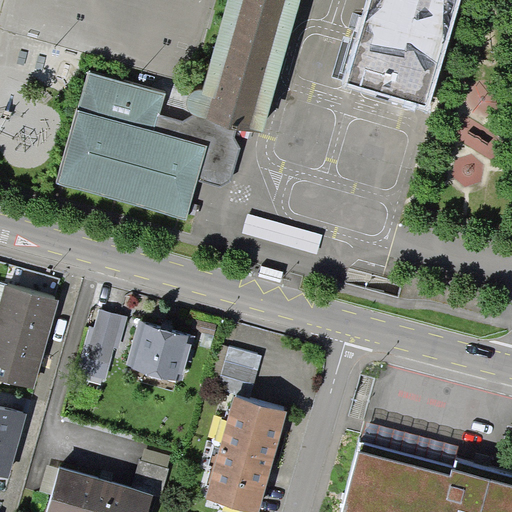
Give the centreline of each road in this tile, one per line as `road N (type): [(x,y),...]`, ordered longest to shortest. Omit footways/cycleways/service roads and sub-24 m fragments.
road 1 (tertiary): [(0,228),(349,324)]
road 2 (residential): [(349,324),(298,511)]
road 3 (tertiary): [(349,324),(511,368)]
